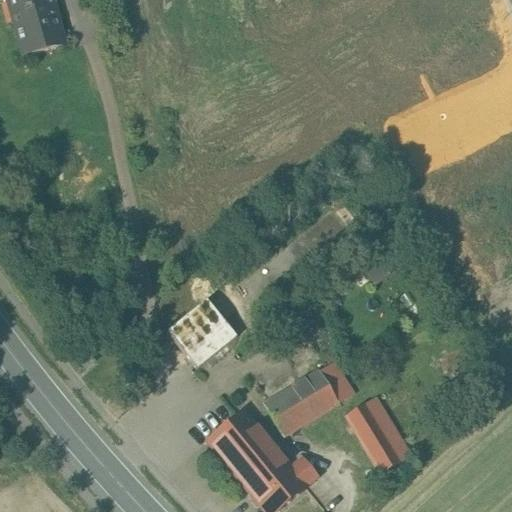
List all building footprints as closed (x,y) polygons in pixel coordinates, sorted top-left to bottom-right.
[(49,0),(5,0),(20,57),(61,46),(49,0)] [(346,225),(359,217),(348,198),(335,206),(346,225)] [(205,301),(165,333),(195,370),(235,338),(205,301)] [(320,368),(262,403),(282,437),(341,403),(320,368)] [(379,397),(346,417),(380,473),(413,453),(379,397)] [(291,466),(247,412),(209,443),(265,511),(280,511),(320,480),(302,457),(291,466)]
